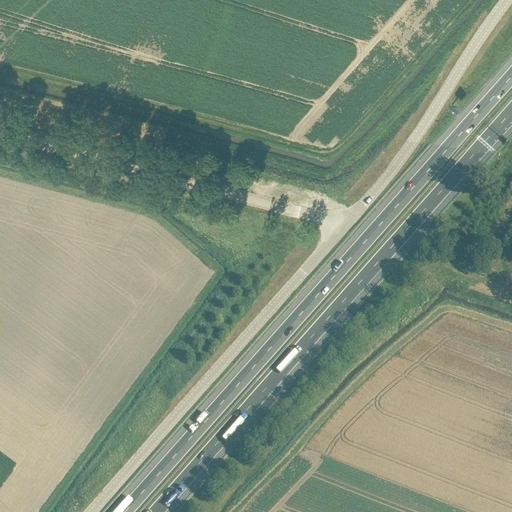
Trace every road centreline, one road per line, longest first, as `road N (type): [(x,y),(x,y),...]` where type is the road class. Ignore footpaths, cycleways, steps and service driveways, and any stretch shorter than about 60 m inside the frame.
road 1 (motorway): [(511,76),(124,511)]
road 2 (motorway): [(156,511),(511,111)]
road 3 (tertiary): [(94,511),(343,224)]
road 4 (unclassified): [(343,224),(0,136)]
road 5 (tertiary): [(343,224),(423,129),(507,0)]
